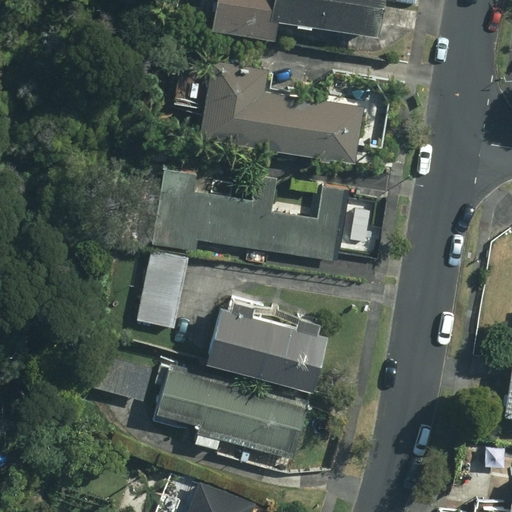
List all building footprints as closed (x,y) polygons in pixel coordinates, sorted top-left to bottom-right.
[(383,0),(211,0),(208,24),(275,36),(279,13),(378,30),(383,0)] [(267,68),(213,59),(211,71),(182,67),(175,111),(199,114),(196,135),(351,159),(360,101),(264,87),(267,68)] [(197,169),(155,163),(143,242),(195,250),(197,236),(336,257),(347,179),(321,175),(315,217),(271,211),(276,176),(252,173),(248,197),(194,189),(197,169)] [(190,260),(149,252),(136,320),(176,328),(190,260)] [(325,331),(218,303),(203,356),(311,385),(325,331)] [(155,365),(104,350),(93,387),(144,402),(155,365)] [(511,356),(510,356),(501,409),(511,411),(511,356)] [(152,417),(195,428),(192,440),(218,448),(221,435),(298,456),(313,400),(167,360),(152,417)] [(269,511),(271,508),(196,478),(182,511),(269,511)]
